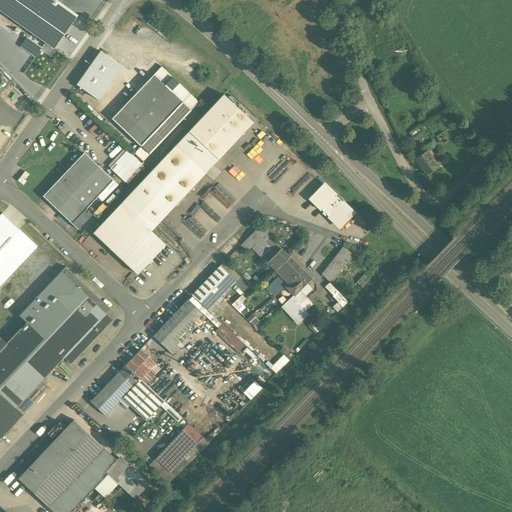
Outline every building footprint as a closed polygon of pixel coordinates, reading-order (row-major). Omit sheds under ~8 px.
[(78,15),(56,0),(0,0),(0,11),(54,50),(78,15)] [(117,64),(100,51),(76,85),(94,97),(117,64)] [(198,102),(161,67),(153,75),(182,102),(191,111),(198,102)] [(153,75),(111,119),(140,146),(182,102),(153,75)] [(253,123),(223,95),(188,132),(218,160),(253,123)] [(182,102),(140,146),(149,154),(191,111),(182,102)] [(218,160),(188,132),(176,145),(206,173),(218,160)] [(433,141),(420,150),(423,154),(427,151),(428,152),(436,146),(433,141)] [(176,145),(121,204),(150,232),(206,173),(176,145)] [(127,183),(145,165),(130,151),(112,168),(127,183)] [(436,168),(430,159),(432,158),(428,152),(427,151),(423,154),(415,160),(426,175),(436,168)] [(84,153),(42,197),(71,224),(86,209),(113,180),(84,153)] [(29,175),(25,171),(20,177),(25,180),(29,175)] [(20,177),(17,181),(23,185),(26,181),(25,180),(20,177)] [(219,184),(214,189),(232,206),(236,201),(219,184)] [(353,214),(324,186),(310,200),(339,228),(353,214)] [(201,205),(218,222),(224,217),(207,200),(201,205)] [(150,232),(121,204),(93,233),(137,275),(165,245),(150,232)] [(86,209),(71,224),(77,230),(91,215),(86,209)] [(0,217),(0,286),(37,248),(3,214),(0,217)] [(269,238),(258,227),(240,246),(246,252),(251,247),(261,257),(270,249),(274,253),(276,254),(281,250),(269,238)] [(342,247),(333,259),(343,267),(353,255),(342,247)] [(288,257),(281,250),(276,254),(270,260),(267,263),(275,271),(288,257)] [(302,271),(288,257),(275,271),(280,276),(289,284),(302,271)] [(341,269),(331,261),(321,274),(330,284),(341,269)] [(219,267),(205,282),(221,297),(235,282),(219,267)] [(109,309),(65,268),(61,272),(105,314),(109,309)] [(311,280),(302,271),(289,284),(285,287),(293,296),(293,297),(299,291),(311,280)] [(105,314),(61,272),(19,316),(27,323),(6,344),(0,338),(0,440),(23,415),(16,408),(64,358),(71,365),(113,321),(105,314)] [(289,284),(280,276),(276,279),(275,277),(270,283),(279,293),(285,287),(289,284)] [(221,297),(205,282),(191,296),(208,311),(221,297)] [(337,292),(329,283),(325,287),(333,296),(337,292)] [(299,291),(293,297),(293,296),(281,307),(298,324),(307,316),(298,306),(307,299),(299,291)] [(343,298),(337,292),(333,296),(339,302),(343,298)] [(187,301),(153,337),(167,351),(173,345),(202,315),(187,301)] [(240,355),(248,347),(224,323),(216,331),(240,355)] [(173,345),(167,351),(174,357),(179,351),(173,345)] [(139,350),(125,366),(139,379),(140,379),(154,364),(139,350)] [(125,366),(90,402),(105,416),(119,401),(133,387),(139,379),(125,366)] [(139,379),(133,387),(140,393),(146,386),(140,379),(139,379)] [(146,386),(140,393),(133,387),(119,401),(119,402),(122,399),(129,406),(145,421),(163,401),(146,386)] [(129,406),(122,399),(119,402),(126,408),(129,406)] [(73,420),(18,479),(47,507),(103,448),(73,420)] [(182,430),(155,459),(169,473),(197,444),(182,430)] [(103,448),(47,507),(52,511),(71,511),(107,474),(105,472),(116,460),(103,448)] [(116,460),(105,472),(107,474),(134,499),(149,484),(145,480),(141,484),(116,460)]
